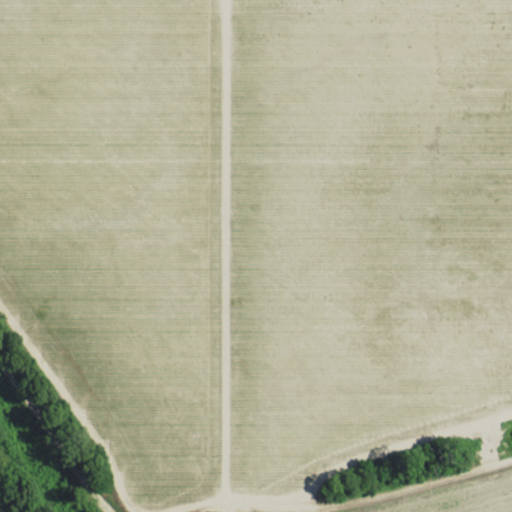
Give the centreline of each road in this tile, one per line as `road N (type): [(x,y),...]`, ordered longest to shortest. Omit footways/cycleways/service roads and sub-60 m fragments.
road 1 (track): [(251,511),(320,510),(511,456)]
road 2 (residential): [(97,511),(55,466),(0,381)]
